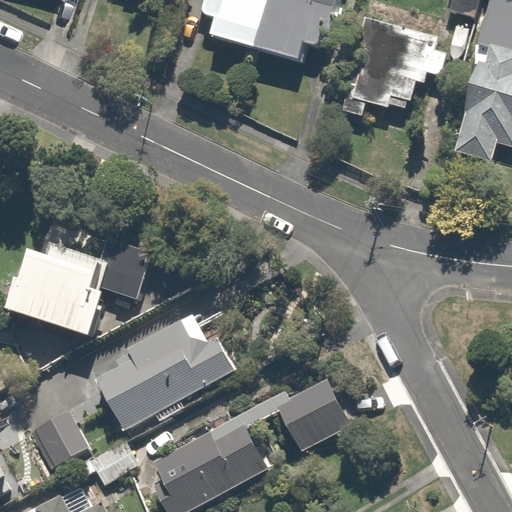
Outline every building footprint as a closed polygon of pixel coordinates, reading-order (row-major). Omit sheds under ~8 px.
[(316,0),(315,5),(297,0),(201,0),(201,3),(211,6),(207,19),(220,22),(216,40),(307,64),(311,47),(324,50),(327,37),(336,40),(346,0),(316,0)] [(477,21),(483,0),(451,0),(448,12),(477,21)] [(511,0),(495,0),(478,64),(483,65),(460,153),(496,163),(500,146),(511,148),(511,0)] [(370,105),(395,112),(391,124),(414,130),(419,110),(435,115),(455,44),(368,20),(343,111),(367,117),(370,105)] [(106,260),(37,238),(13,316),(101,344),(115,298),(140,305),(156,253),(112,240),(106,260)] [(138,360),(102,377),(127,429),(163,412),(167,418),(207,398),(204,392),(246,371),(227,331),(196,346),(185,323),(132,349),(138,360)] [(160,496),(168,511),(188,511),(272,469),(251,428),(284,411),(303,450),(354,424),(328,374),(209,435),(205,427),(154,453),(173,489),(160,496)] [(74,411),(29,431),(48,472),(93,451),(74,411)] [(110,511),(96,482),(32,511),(110,511)]
